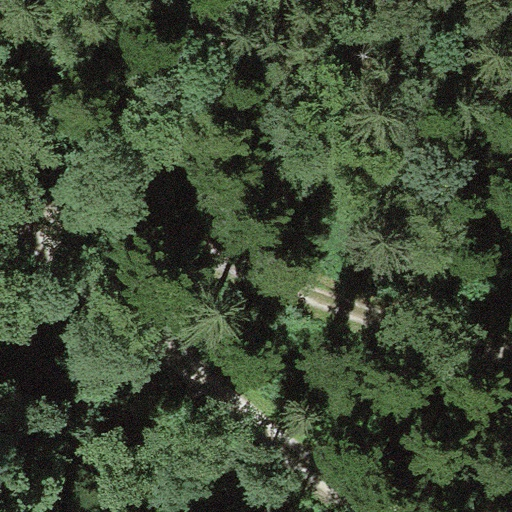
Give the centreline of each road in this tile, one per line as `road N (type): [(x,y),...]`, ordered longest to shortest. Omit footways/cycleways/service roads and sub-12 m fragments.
road 1 (track): [(511,351),(431,333),(110,219),(0,210)]
road 2 (track): [(0,212),(163,349),(312,492),(349,511)]
